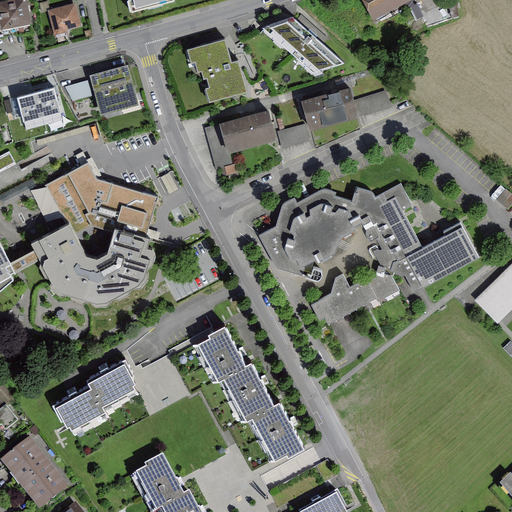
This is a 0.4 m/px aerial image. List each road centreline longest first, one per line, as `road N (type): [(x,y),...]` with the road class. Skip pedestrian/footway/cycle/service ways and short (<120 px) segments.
road 1 (residential): [(211,211),(363,480)]
road 2 (residential): [(211,211),(402,122)]
road 3 (residential): [(142,35),(176,141),(211,211)]
road 4 (tertiary): [(267,0),(142,35)]
road 5 (unknown): [(344,454),(297,468),(230,504)]
